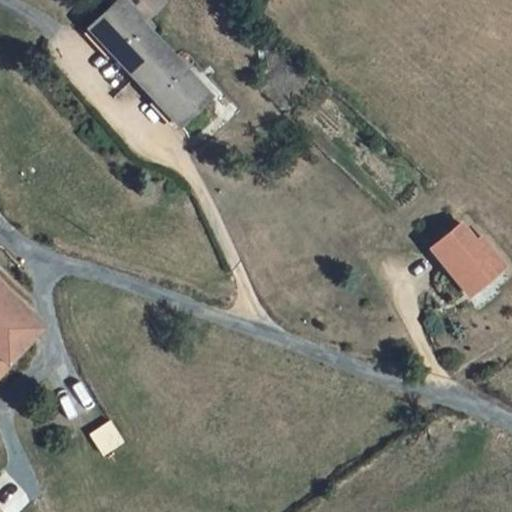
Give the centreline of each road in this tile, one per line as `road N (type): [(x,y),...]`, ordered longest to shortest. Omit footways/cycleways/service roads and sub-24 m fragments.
road 1 (residential): [(511,422),(50,255),(0,228)]
road 2 (track): [(251,326),(244,279),(182,158),(53,29),(4,0)]
